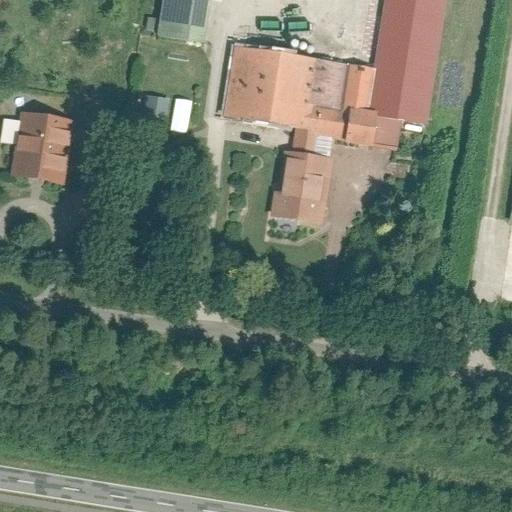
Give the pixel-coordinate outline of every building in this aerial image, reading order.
[(159,0),(152,44),(202,51),(209,0),(159,0)] [(386,0),(368,118),(427,127),(447,0),(386,0)] [(231,47),(218,119),(339,142),(353,70),(231,47)] [(139,128),(164,133),(170,98),(145,94),(139,128)] [(16,116),(6,181),(45,187),(55,122),(16,116)] [(276,154),(268,218),(314,224),(322,160),(276,154)] [(100,177),(67,195),(83,224),(116,205),(100,177)]
